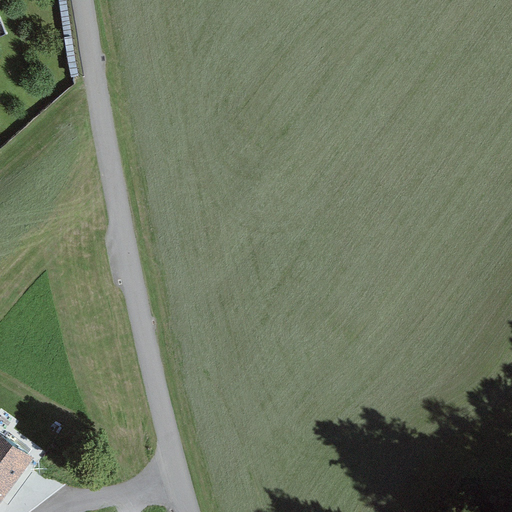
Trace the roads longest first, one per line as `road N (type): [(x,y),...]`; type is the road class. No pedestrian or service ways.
road 1 (unclassified): [(193,511),(124,231),(86,0)]
road 2 (track): [(46,494),(124,231)]
